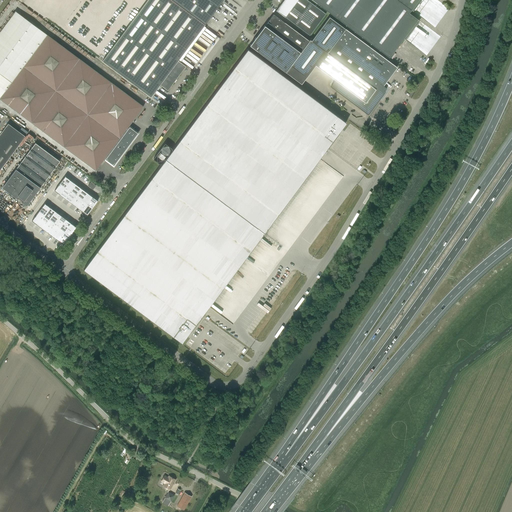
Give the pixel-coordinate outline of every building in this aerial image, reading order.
[(147,0),(102,61),(151,97),(159,85),(167,91),(185,67),(178,61),(204,24),(222,0),(147,0)] [(306,0),(283,0),(276,11),(309,36),(326,14),(306,0)] [(312,0),(389,58),(395,50),(403,39),(408,33),(412,27),(417,20),(418,20),(409,13),(411,11),(415,5),(418,0),(312,0)] [(127,129),(143,107),(47,35),(15,11),(0,31),(0,98),(96,170),(106,156),(107,157),(106,158),(114,164),(137,134),(129,128),(128,129),(127,129)] [(268,21),(265,26),(299,52),(308,40),(284,22),(284,23),(273,15),(268,21)] [(265,26),(250,45),(301,84),(315,65),(335,80),(330,86),(334,90),(368,115),(380,99),(387,89),(386,88),(383,86),(397,67),(329,17),(311,41),(310,40),(309,41),(308,40),(299,52),(265,26)] [(247,49),(83,269),(182,343),(346,123),(346,122),(247,49)] [(0,169),(25,136),(8,123),(0,133),(0,169)] [(39,189),(60,161),(35,143),(15,170),(16,171),(4,187),(26,204),(38,189),(39,189)] [(65,176),(54,190),(87,215),(98,200),(65,176)] [(45,203),(32,221),(63,244),(76,227),(45,203)] [(169,490),(175,480),(169,476),(168,477),(164,476),(162,480),(165,482),(163,487),(169,490)] [(174,495),(168,492),(165,499),(171,502),(174,495)] [(184,510),(192,496),(185,492),(177,506),(184,510)]
